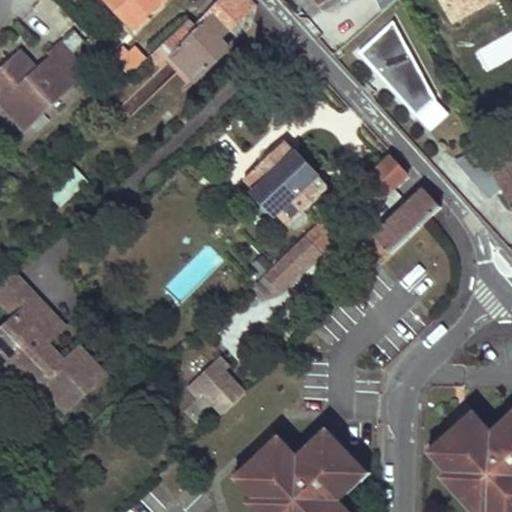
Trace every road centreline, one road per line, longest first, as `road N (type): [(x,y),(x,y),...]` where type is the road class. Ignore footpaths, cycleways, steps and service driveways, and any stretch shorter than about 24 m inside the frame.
road 1 (residential): [(267,0),(427,171),(509,279)]
road 2 (residential): [(509,279),(409,387),(401,511)]
